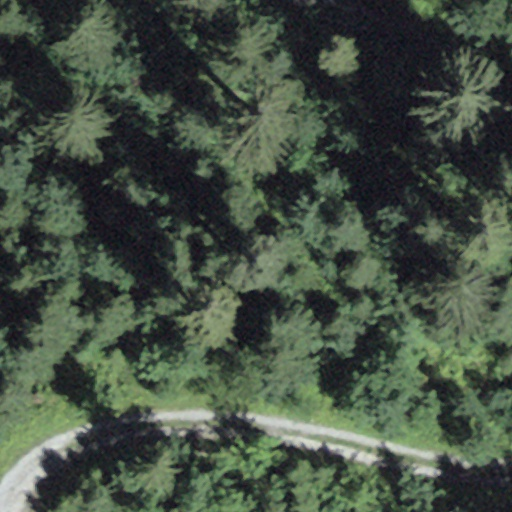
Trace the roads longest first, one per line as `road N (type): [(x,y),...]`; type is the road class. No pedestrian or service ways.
road 1 (track): [(511,467),(457,465),(321,433),(186,415),(93,428),(23,463),(0,505)]
road 2 (track): [(319,0),(511,78)]
